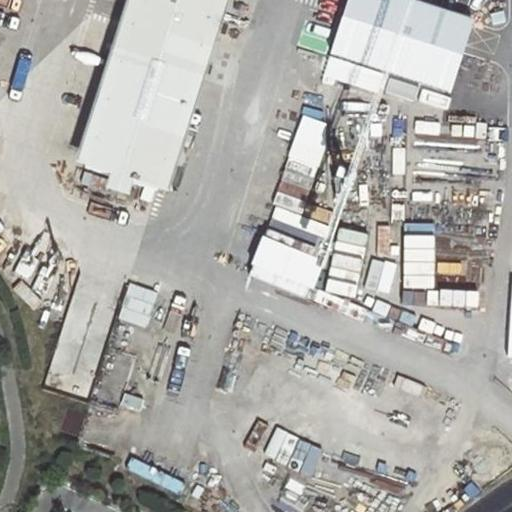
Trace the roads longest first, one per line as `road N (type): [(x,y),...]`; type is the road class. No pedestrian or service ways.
road 1 (unknown): [(196,286),(357,344),(470,400),(511,431)]
road 2 (unclassified): [(6,511),(17,454),(0,352)]
